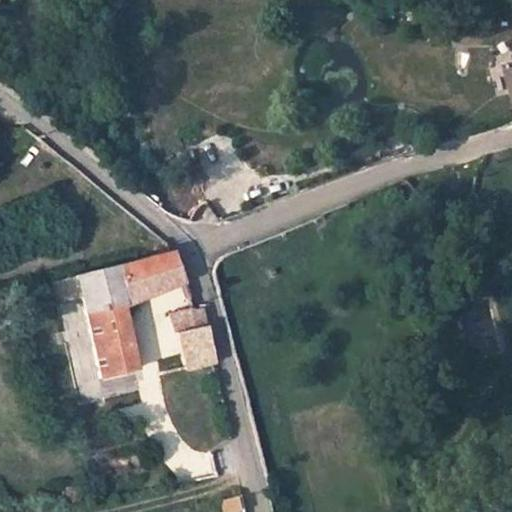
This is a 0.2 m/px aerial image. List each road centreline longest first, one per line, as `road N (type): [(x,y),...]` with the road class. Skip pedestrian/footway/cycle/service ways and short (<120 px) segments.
road 1 (residential): [(511,139),(402,167),(188,248)]
road 2 (residential): [(259,511),(201,271),(188,248)]
road 3 (residential): [(188,248),(0,95)]
road 4 (track): [(250,469),(121,511)]
